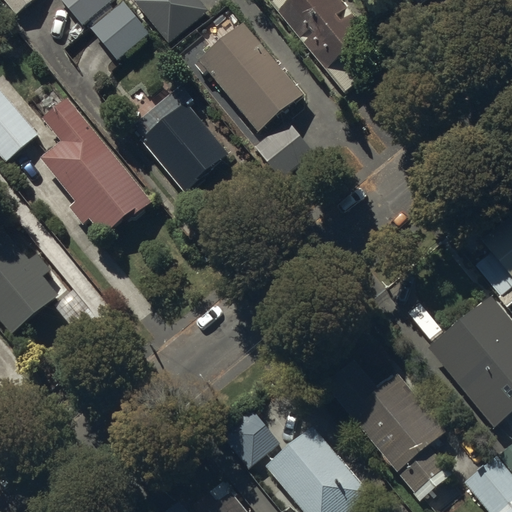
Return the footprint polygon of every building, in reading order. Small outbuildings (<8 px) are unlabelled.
[(5,0),(16,12),(30,0),(5,0)] [(112,0),(64,0),(83,23),(112,0)] [(126,0),(121,0),(91,26),(118,58),(151,30),(126,0)] [(133,0),(133,1),(169,43),(209,9),(201,0),(133,0)] [(272,0),(344,90),(368,71),(349,47),(368,32),(342,0),(272,0)] [(420,0),(397,0),(406,11),(420,0)] [(492,0),(462,0),(474,15),(492,0)] [(304,91),(244,19),(198,58),(259,129),(304,91)] [(0,151),(7,160),(46,127),(2,76),(0,77),(0,151)] [(182,81),(133,123),(143,134),(140,137),(183,187),(229,148),(189,102),(196,97),(182,81)] [(154,198),(68,95),(44,115),(61,136),(38,155),(75,199),(70,204),(85,221),(90,217),(103,232),(123,216),(127,220),(154,198)] [(285,117),(251,144),(279,178),(313,151),(285,117)] [(511,302),(511,213),(482,239),(491,250),(475,264),(500,293),(498,295),(507,306),(511,302)] [(29,256),(2,224),(0,225),(0,317),(11,330),(58,291),(44,274),(51,268),(36,250),(29,256)] [(91,310),(72,290),(56,305),(75,325),(91,310)] [(427,345),(492,423),(511,406),(511,318),(491,292),(427,345)] [(446,429),(399,367),(378,384),(353,354),(323,380),(414,489),(448,462),(431,440),(446,429)] [(253,408),(221,434),(249,468),(281,441),(253,408)] [(313,424),(266,463),(305,511),(352,511),(372,497),(313,424)] [(511,442),(499,453),(511,468),(511,442)] [(511,511),(511,471),(498,454),(466,480),(490,511),(511,511)] [(189,511),(178,497),(160,511),(249,511),(230,489),(210,506),(215,511),(189,511)]
